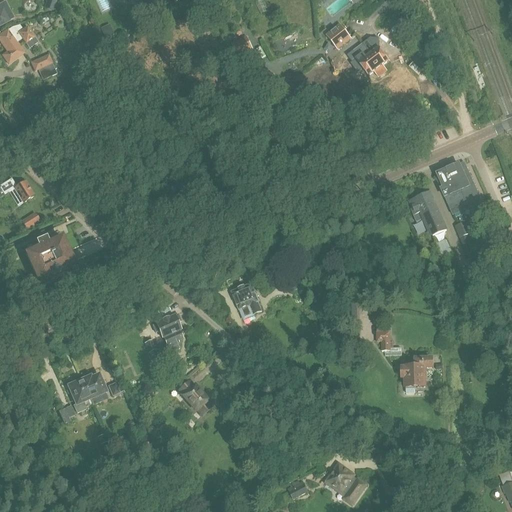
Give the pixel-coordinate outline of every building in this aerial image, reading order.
[(47,0),(44,9),(53,12),(56,0),(47,0)] [(122,21),(113,0),(102,5),(111,25),(122,21)] [(155,7),(159,15),(185,1),(187,0),(143,0),(143,5),(147,6),(152,7),(155,7)] [(255,3),(261,15),(266,12),(260,0),(255,3)] [(0,25),(9,21),(10,21),(15,19),(6,2),(0,4),(0,25)] [(367,11),(373,8),(370,2),(364,5),(367,11)] [(140,13),(126,19),(129,26),(143,20),(140,13)] [(325,36),(338,51),(352,39),(340,24),(325,36)] [(28,49),(39,43),(35,38),(27,27),(23,30),(19,25),(12,27),(6,32),(0,36),(0,41),(8,53),(3,56),(9,65),(25,54),(17,44),(22,40),(25,44),(28,49)] [(102,31),(106,39),(114,35),(110,27),(102,31)] [(253,51),(247,38),(232,45),(239,58),(253,51)] [(368,51),(356,60),(369,77),(374,73),(378,78),(387,71),(383,66),(388,62),(379,49),(379,43),(377,40),(371,40),(363,45),(368,51)] [(31,63),(35,72),(53,64),(49,55),(31,63)] [(42,73),(46,81),(59,74),(56,67),(42,73)] [(442,190),(451,211),(462,206),(460,201),(464,199),(465,200),(478,195),(464,163),(437,175),(439,178),(437,180),(440,186),(442,185),(444,189),(442,190)] [(11,179),(0,186),(0,198),(0,199),(9,193),(18,207),(34,196),(25,182),(17,187),(11,179)] [(424,221),(431,238),(447,231),(430,193),(410,202),(419,224),(424,221)] [(40,222),(35,215),(22,223),(27,230),(40,222)] [(455,227),(460,239),(464,237),(470,235),(465,223),(455,227)] [(49,277),(51,281),(65,274),(64,271),(68,269),(67,266),(73,263),(62,238),(49,244),(45,235),(36,239),(40,248),(26,254),(37,279),(43,276),(45,279),(49,277)] [(455,245),(454,235),(437,238),(439,248),(455,245)] [(468,259),(473,257),(464,237),(460,239),(468,259)] [(452,266),(460,263),(454,250),(446,254),(452,266)] [(286,281),(292,294),(304,289),(298,276),(286,281)] [(240,311),(244,321),(254,317),(254,315),(262,312),(251,285),(232,293),(239,311),(240,311)] [(347,306),(347,314),(347,322),(355,322),(357,322),(357,306),(347,306)] [(166,347),(169,354),(179,350),(177,344),(180,343),(178,341),(183,339),(180,331),(181,331),(178,323),(181,322),(178,315),(175,317),(174,316),(156,324),(156,325),(153,327),(156,333),(159,332),(162,339),(164,338),(167,346),(166,347)] [(389,323),(377,324),(377,333),(376,333),(376,343),(381,343),(382,352),(392,352),(391,349),(394,349),(393,344),(391,344),(390,333),(389,323)] [(323,333),(318,324),(312,326),(316,336),(323,333)] [(144,344),(149,354),(157,350),(152,340),(144,344)] [(406,379),(406,394),(415,394),(415,387),(425,387),(425,378),(427,378),(427,369),(432,368),(432,359),(416,360),(416,368),(403,369),(403,379),(406,379)] [(173,378),(180,382),(185,371),(178,367),(173,378)] [(90,399),(93,406),(94,407),(102,403),(100,398),(107,395),(99,376),(91,379),(91,377),(82,381),(90,399)] [(86,409),(93,406),(90,399),(82,381),(68,387),(76,405),(73,407),(77,415),(87,411),(86,409)] [(120,381),(108,386),(112,397),(124,392),(120,381)] [(197,411),(202,416),(211,407),(207,402),(208,401),(194,387),(189,382),(179,391),(184,396),(183,397),(196,411),(197,411)] [(125,393),(117,397),(123,409),(131,405),(125,393)] [(414,406),(422,407),(422,396),(414,396),(414,406)] [(59,412),(64,427),(72,424),(70,419),(76,416),(72,407),(59,412)] [(221,421),(216,415),(211,420),(209,418),(205,422),(212,429),(221,421)] [(128,436),(137,429),(131,423),(123,430),(128,436)] [(229,440),(235,447),(247,436),(241,429),(229,440)] [(101,445),(106,442),(103,435),(98,438),(101,445)] [(142,449),(138,444),(130,450),(134,456),(142,449)] [(343,500),(352,507),(367,486),(358,479),(357,481),(353,478),(354,477),(339,466),(325,485),(333,491),(335,488),(342,493),(343,492),(347,495),(343,500)] [(288,490),(294,500),(308,493),(302,482),(288,490)] [(511,484),(502,488),(505,495),(506,494),(510,503),(511,507),(511,484)] [(370,511),(378,502),(367,494),(353,511),(370,511)] [(298,506),(302,511),(304,511),(318,502),(313,496),(298,506)] [(383,509),(397,511),(398,501),(384,500),(383,509)]
